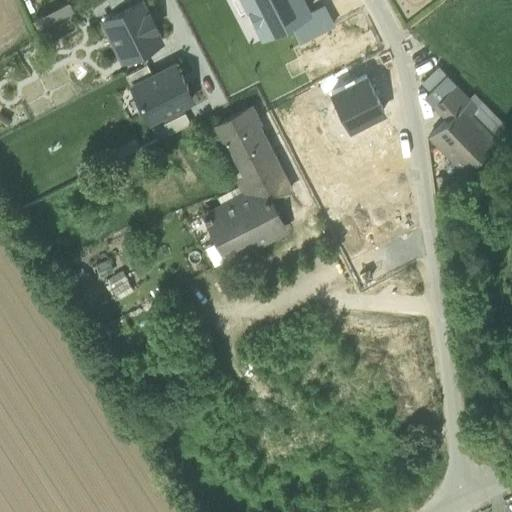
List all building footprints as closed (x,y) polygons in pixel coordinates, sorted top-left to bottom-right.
[(139,0),(103,18),(124,60),(159,42),(153,29),(156,27),(149,12),(145,14),(139,0)] [(106,0),(111,8),(126,0),(106,0)] [(232,0),(239,12),(248,7),(244,0),(232,0)] [(290,20),(308,11),(301,0),(244,0),(248,7),(262,35),(290,20)] [(308,11),(290,20),(301,42),(333,26),(322,4),(308,11)] [(174,63),(130,86),(149,121),(192,99),(186,86),(187,86),(181,75),(180,76),(174,63)] [(125,75),(130,85),(152,74),(147,64),(125,75)] [(317,84),(323,96),(330,93),(352,82),(345,69),(317,84)] [(352,82),(330,93),(349,128),(383,111),(365,75),(352,82)] [(431,105),(445,118),(458,105),(461,108),(468,100),(452,84),(444,76),(429,92),(437,99),(431,105)] [(427,136),(462,170),(493,140),(461,108),(458,105),(445,118),(427,136)] [(290,189),(274,157),(269,161),(251,127),(257,123),(248,106),(203,129),(214,149),(228,141),(251,187),(220,203),(223,208),(210,215),(209,213),(204,216),(206,220),(206,219),(217,240),(227,259),(266,239),(263,233),(278,226),(281,222),(280,218),(270,199),(290,189)] [(184,112),(163,123),(168,133),(190,123),(184,112)] [(214,266),(227,259),(217,240),(203,247),(214,266)] [(104,279),(115,296),(132,285),(122,268),(104,279)]
